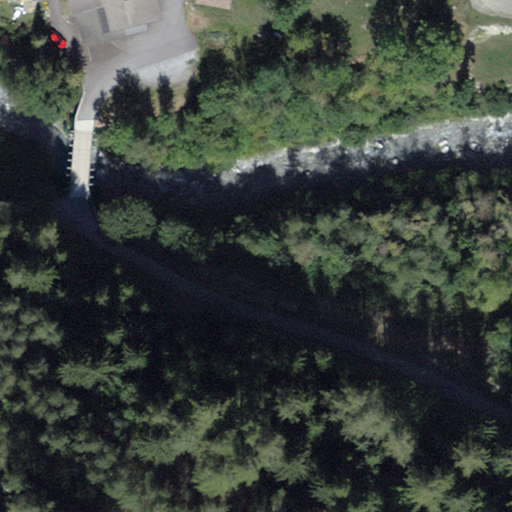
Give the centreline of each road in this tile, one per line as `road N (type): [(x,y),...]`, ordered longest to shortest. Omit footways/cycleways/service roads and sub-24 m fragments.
road 1 (track): [(511,420),(280,318),(190,290),(102,238),(79,211),(84,127)]
road 2 (unclassified): [(84,127),(91,86),(152,35),(174,0)]
